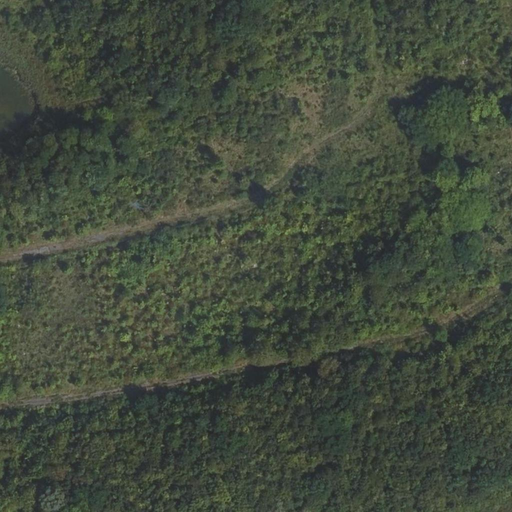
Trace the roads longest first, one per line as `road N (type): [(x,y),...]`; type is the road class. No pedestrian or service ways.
road 1 (track): [(511,280),(436,334),(49,414),(0,416)]
road 2 (track): [(0,258),(224,214),(279,191),(321,146),(369,121),(381,98),(371,0)]
